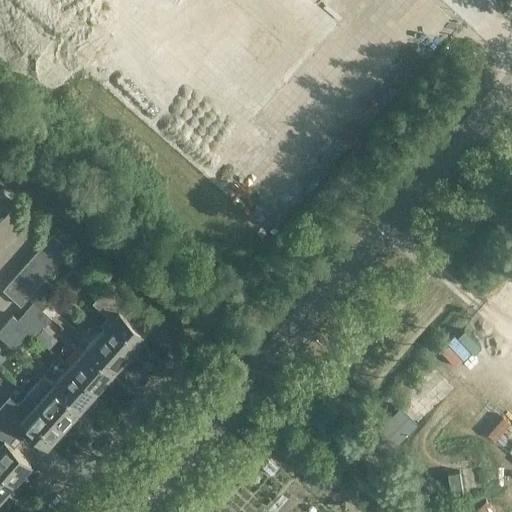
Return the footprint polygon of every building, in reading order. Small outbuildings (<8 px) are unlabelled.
[(77,0),(96,16),(109,0),(174,0),(209,28),(207,37),(216,44),(230,47),(233,49),(254,54),(247,63),(262,75),(258,90),(267,97),(264,112),(342,20),(318,0),(77,0)] [(133,9),(83,66),(226,192),(276,135),(133,9)] [(0,202),(8,210),(16,202),(17,201),(0,186),(0,202)] [(0,219),(0,220),(8,210),(0,202),(0,219)] [(53,234),(44,243),(62,259),(70,250),(53,234)] [(62,259),(44,243),(36,252),(54,268),(62,259)] [(46,277),(54,268),(36,252),(28,261),(46,277)] [(46,277),(28,261),(20,270),(38,286),(45,278),(46,277)] [(38,286),(20,270),(12,279),(29,296),(38,286)] [(60,290),(45,278),(38,286),(29,296),(34,300),(43,309),(60,290)] [(29,296),(12,279),(3,288),(21,305),(29,296)] [(132,304),(109,284),(100,294),(93,303),(112,318),(102,329),(129,352),(146,334),(123,313),(132,304)] [(43,309),(34,300),(18,318),(36,335),(52,317),(43,309)] [(13,314),(5,323),(0,329),(0,335),(20,353),(36,335),(18,318),(13,314)] [(102,329),(86,347),(113,371),(129,352),(102,329)] [(86,347),(70,365),(97,389),(113,371),(86,347)] [(70,365),(54,383),(80,407),(97,389),(70,365)] [(436,368),(401,401),(418,420),(453,386),(436,368)] [(80,407),(54,383),(42,373),(26,391),(28,392),(38,401),(64,425),(80,407)] [(38,401),(28,392),(12,410),(3,403),(0,406),(0,418),(17,433),(25,424),(47,444),(64,425),(38,401)] [(17,433),(0,418),(0,468),(15,482),(31,463),(9,443),(17,433)] [(0,468),(0,498),(15,482),(0,468)] [(363,488),(367,483),(357,475),(353,480),(363,488)]
